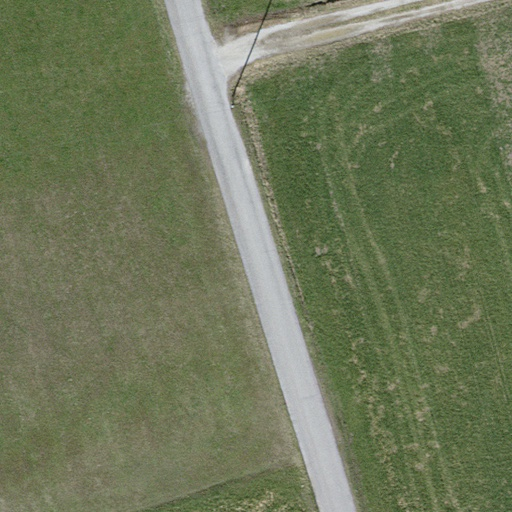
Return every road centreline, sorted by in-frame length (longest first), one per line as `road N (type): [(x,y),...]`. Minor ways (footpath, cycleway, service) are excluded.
road 1 (track): [(179,0),(334,511)]
road 2 (track): [(197,59),(432,0)]
